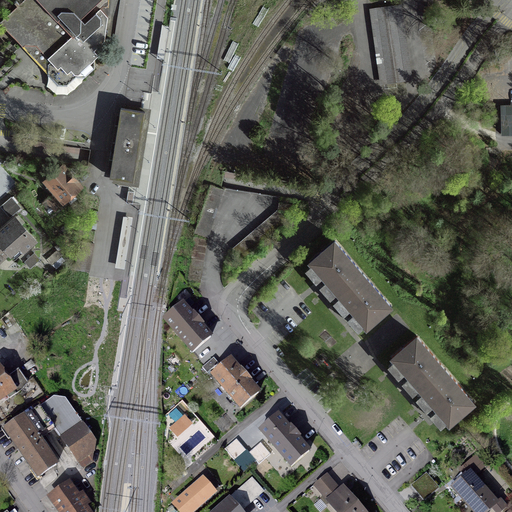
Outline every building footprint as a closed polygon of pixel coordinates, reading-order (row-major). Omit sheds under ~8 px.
[(23,6),(20,3),(0,21),(0,23),(22,48),(24,46),(24,42),(35,43),(35,46),(42,54),(46,54),(45,58),(45,62),(46,63),(46,64),(47,74),(57,85),(66,85),(76,77),(84,77),(94,68),(94,59),(98,55),(98,52),(102,48),(99,45),(104,41),(107,16),(100,8),(102,6),(108,6),(107,0),(26,0),(26,6),(23,6)] [(402,3),(369,7),(380,84),(413,79),(402,3)] [(511,103),(500,104),(501,134),(511,133),(511,103)] [(112,153),(109,178),(132,181),(139,137),(143,111),(120,107),(116,134),(115,137),(114,141),(112,153)] [(497,169),(501,160),(489,154),(485,163),(497,169)] [(79,185),(62,167),(46,181),(63,200),(79,185)] [(3,180),(0,176),(0,191),(1,193),(12,184),(7,178),(3,180)] [(193,237),(185,281),(200,283),(204,261),(207,239),(215,215),(224,190),(210,185),(193,237)] [(61,206),(51,195),(42,203),(46,207),(50,205),(55,211),(61,206)] [(21,208),(11,197),(0,206),(0,207),(10,218),(21,208)] [(278,202),(277,210),(292,212),(293,205),(278,202)] [(277,210),(232,248),(241,259),(287,221),(277,210)] [(0,229),(0,258),(8,252),(10,255),(19,247),(22,252),(35,241),(14,217),(0,229)] [(390,307),(362,274),(334,240),(309,262),(311,265),(306,270),(315,281),(321,276),(323,279),(326,282),(320,286),(329,297),(335,293),(337,295),(339,297),(334,302),(343,313),(349,308),(351,311),(353,314),(348,319),(357,330),(363,325),(366,328),(390,307)] [(88,272),(93,244),(79,241),(74,270),(88,272)] [(192,316),(192,317),(182,305),(164,321),(192,353),(210,338),(200,327),(201,326),(196,321),(192,316)] [(448,424),(473,403),(416,336),(391,357),(394,361),(388,365),(398,377),(403,372),(406,375),(408,377),(402,382),(412,393),(418,388),(422,393),(416,398),(426,409),(432,404),(434,407),(436,410),(430,415),(440,426),(446,421),(448,424)] [(218,365),(213,359),(203,368),(207,373),(218,365)] [(240,371),(239,372),(230,361),(212,376),(240,409),(258,393),(248,382),(249,381),(244,376),(240,371)] [(5,380),(0,371),(0,399),(1,399),(3,398),(5,400),(3,402),(3,403),(19,391),(26,384),(18,371),(5,380)] [(23,418),(5,431),(38,478),(56,466),(37,438),(43,434),(50,444),(59,437),(82,469),(91,463),(94,442),(79,420),(69,405),(64,399),(42,396),(18,411),(23,418)] [(177,438),(193,425),(185,415),(169,429),(177,438)] [(259,431),(291,468),(309,452),(293,434),(277,416),(259,431)] [(462,467),(468,474),(471,477),(483,467),(474,457),(462,467)] [(411,487),(425,502),(440,489),(426,474),(411,487)] [(493,502),(482,490),(471,477),(468,474),(461,480),(453,487),(466,503),(474,511),(486,511),(488,511),(495,505),(493,502)] [(315,487),(336,511),(361,511),(343,490),(340,492),(326,477),(315,487)] [(251,480),(229,500),(239,511),(261,491),(251,480)] [(196,485),(179,500),(189,511),(191,511),(208,498),(196,485)] [(67,486),(50,497),(60,511),(85,511),(83,508),(88,504),(82,495),(76,499),(67,486)] [(493,502),(495,505),(501,511),(505,508),(497,498),(493,502)] [(239,511),(229,500),(215,511),(239,511)]
